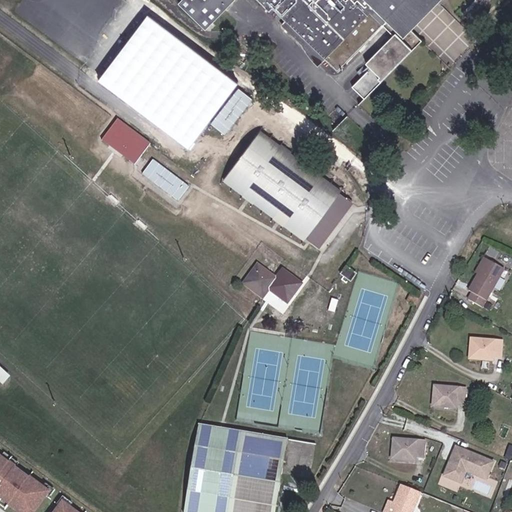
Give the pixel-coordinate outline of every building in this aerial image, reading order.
[(343,66),(344,67),(346,65),(345,64),(357,52),(364,45),(383,24),(393,34),(366,62),(371,67),(352,86),(365,97),(422,39),(408,25),(394,12),(406,0),(181,0),(178,3),(205,29),(233,0),(257,0),(269,11),(272,8),(282,18),(285,14),(288,17),(281,24),(321,62),(325,59),(338,72),(343,66)] [(408,25),(432,0),(406,0),(394,12),(408,25)] [(366,48),(364,45),(357,52),(359,55),(366,48)] [(252,99),(237,89),(209,123),(224,134),(252,99)] [(117,120),(116,121),(149,145),(150,144),(117,120)] [(149,145),(116,121),(102,140),(109,145),(112,142),(124,151),(122,155),(134,164),(149,145)] [(340,190),(259,131),(222,180),(304,239),(306,237),(318,246),(350,201),(339,192),(340,190)] [(112,142),(109,145),(122,155),(124,151),(112,142)] [(188,187),(152,160),(142,174),(178,201),(188,187)] [(474,273),(477,275),(486,259),(483,257),(474,273)] [(486,259),(477,275),(468,291),(471,293),(468,299),(482,307),(503,269),(486,259)] [(300,283),(282,269),(276,278),(257,265),(243,283),(262,297),(268,289),(286,302),(300,283)] [(356,274),(345,265),(339,275),(350,282),(356,274)] [(503,289),(507,278),(500,276),(496,287),(503,289)] [(408,301),(415,305),(419,297),(411,293),(408,301)] [(501,341),(471,338),(469,358),(492,360),(492,356),(500,357),(501,341)] [(10,377),(0,368),(0,380),(4,384),(10,377)] [(465,388),(434,386),(432,405),(455,407),(456,404),(463,404),(465,388)] [(227,511),(241,431),(198,424),(183,511),(227,511)] [(274,511),(287,438),(241,431),(227,511),(274,511)] [(423,457),(424,441),(393,438),(391,458),(415,460),(415,457),(423,457)] [(495,463),(456,446),(441,479),(462,488),(468,473),(487,481),(495,463)] [(0,499),(16,511),(39,511),(54,493),(0,452),(0,499)] [(411,511),(419,492),(400,484),(393,503),(395,504),(391,511),(411,511)] [(78,511),(63,500),(54,511),(78,511)] [(391,511),(395,504),(393,503),(390,502),(386,511),(391,511)]
